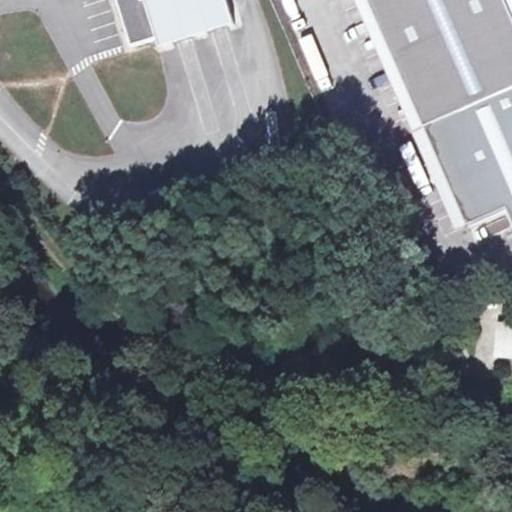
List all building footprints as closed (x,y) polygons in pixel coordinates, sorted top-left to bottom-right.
[(113,0),(129,49),(155,41),(158,51),(160,51),(160,49),(200,37),(231,26),(232,28),(234,27),(225,0),(113,0)] [(423,130),(363,0),(350,0),(456,232),(467,227),(423,130)] [(363,0),(423,130),(511,88),(511,30),(498,0),(363,0)] [(511,0),(498,0),(511,30),(511,0)] [(511,88),(423,130),(467,227),(505,210),(511,226),(511,88)] [(511,330),(503,330),(501,356),(511,356),(511,330)]
